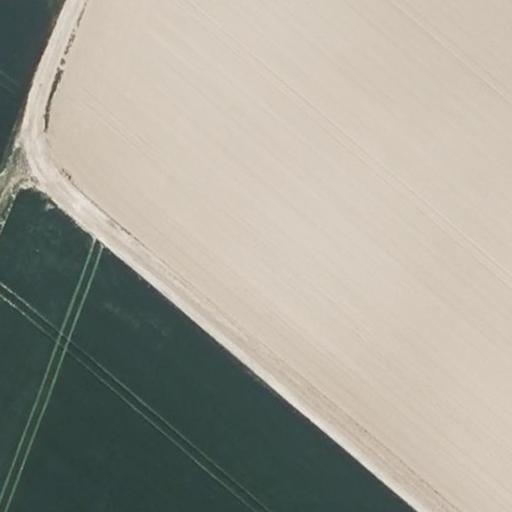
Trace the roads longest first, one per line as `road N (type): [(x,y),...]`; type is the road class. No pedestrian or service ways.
road 1 (track): [(18,153),(438,511)]
road 2 (track): [(0,204),(79,0)]
